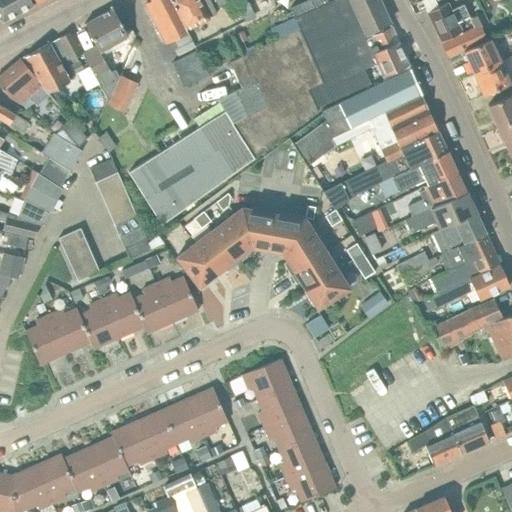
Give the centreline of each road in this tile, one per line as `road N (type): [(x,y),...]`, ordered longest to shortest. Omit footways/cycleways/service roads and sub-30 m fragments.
road 1 (residential): [(0,443),(255,330)]
road 2 (residential): [(396,0),(510,237)]
road 3 (residential): [(0,328),(65,206),(86,199),(113,262)]
road 4 (residential): [(255,330),(280,329),(298,343),(373,507)]
road 5 (unclassified): [(373,507),(511,450)]
